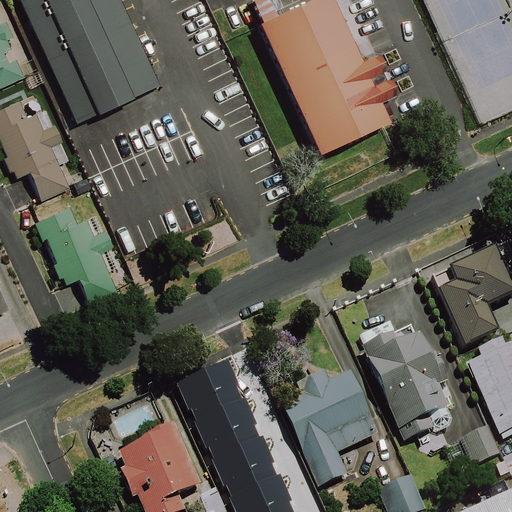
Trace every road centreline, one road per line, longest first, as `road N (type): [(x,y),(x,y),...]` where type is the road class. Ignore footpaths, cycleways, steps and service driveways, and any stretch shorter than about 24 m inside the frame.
road 1 (tertiary): [(16,399),(511,169)]
road 2 (residential): [(16,399),(67,511)]
